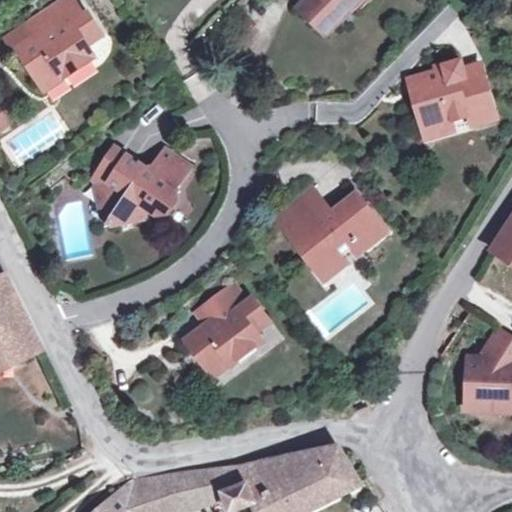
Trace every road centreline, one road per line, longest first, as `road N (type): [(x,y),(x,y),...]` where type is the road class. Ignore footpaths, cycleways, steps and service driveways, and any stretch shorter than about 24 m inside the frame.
road 1 (residential): [(391,426),(132,459),(49,325)]
road 2 (residential): [(219,108),(243,129),(247,149),(240,202),(200,265),(124,309),(49,325)]
road 3 (residential): [(391,426),(406,379),(511,195)]
